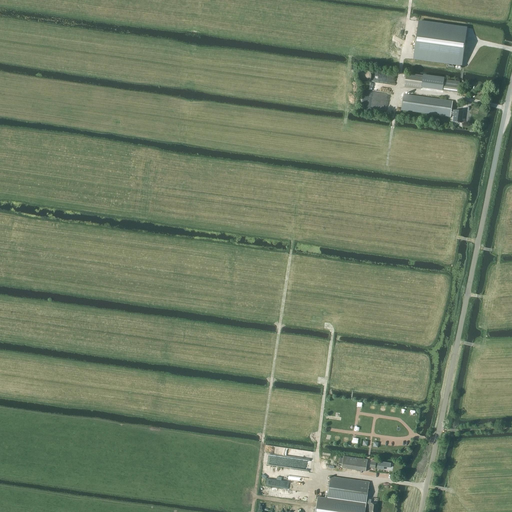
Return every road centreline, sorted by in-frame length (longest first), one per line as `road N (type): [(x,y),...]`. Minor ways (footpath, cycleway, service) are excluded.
road 1 (unclassified): [(420,511),(511,85)]
road 2 (track): [(313,504),(255,496),(293,230)]
road 3 (track): [(319,469),(334,329),(325,326)]
